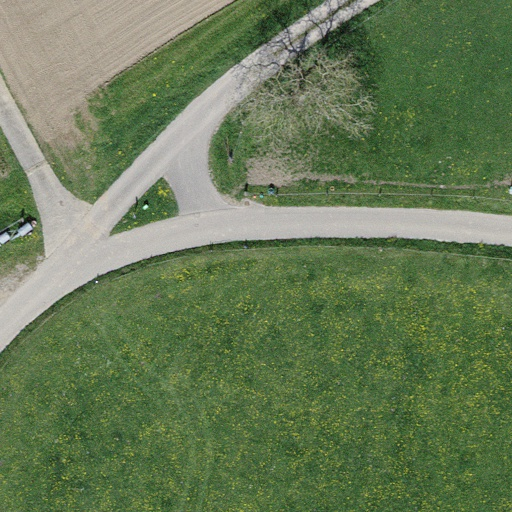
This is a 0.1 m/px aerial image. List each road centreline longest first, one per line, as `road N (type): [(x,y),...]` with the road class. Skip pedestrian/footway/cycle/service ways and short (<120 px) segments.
road 1 (residential): [(511,231),(420,216),(247,218),(61,263),(0,312)]
road 2 (track): [(61,263),(244,75),(351,0)]
